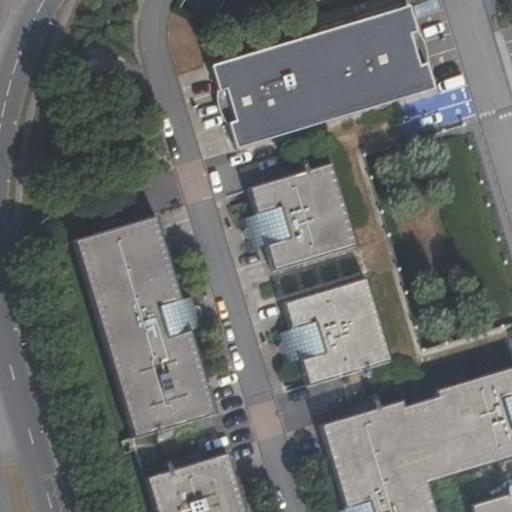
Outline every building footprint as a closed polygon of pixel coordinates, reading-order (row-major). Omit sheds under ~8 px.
[(405,43),(413,41),(405,15),(207,71),(216,97),(222,95),(231,125),(223,127),(231,153),(429,98),(421,73),(414,74),(405,43)] [(250,253),(266,248),(276,279),(358,252),(333,164),(249,190),(258,216),(242,220),(250,253)] [(128,449),(213,423),(189,339),(207,334),(197,300),(179,305),(154,223),(70,249),(128,449)] [(306,391),(386,364),(362,282),(281,309),(289,334),(272,339),(281,368),(296,363),(306,391)] [(427,511),(420,486),(511,457),(511,373),(431,397),(433,404),(402,414),(399,406),(317,431),(341,511),(427,511)] [(243,511),(229,458),(144,484),(151,511),(243,511)] [(470,511),(511,511),(511,491),(468,504),(470,511)]
